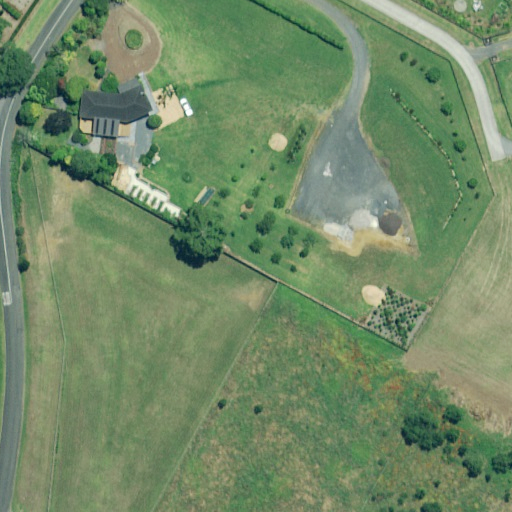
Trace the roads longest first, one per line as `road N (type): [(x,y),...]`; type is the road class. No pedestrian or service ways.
road 1 (residential): [(0,502),(16,379),(0,219)]
road 2 (residential): [(383,0),(460,39),(491,152)]
road 3 (residential): [(0,171),(12,98),(73,0)]
